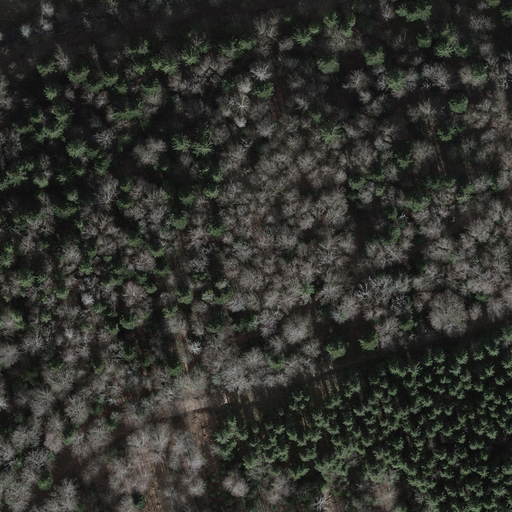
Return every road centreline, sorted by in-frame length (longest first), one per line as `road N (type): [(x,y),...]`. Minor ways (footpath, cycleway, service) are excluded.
road 1 (track): [(511,310),(130,422),(11,511)]
road 2 (track): [(55,475),(99,413),(511,198)]
road 3 (track): [(0,190),(115,172),(325,182),(511,162)]
road 4 (track): [(0,59),(266,0)]
